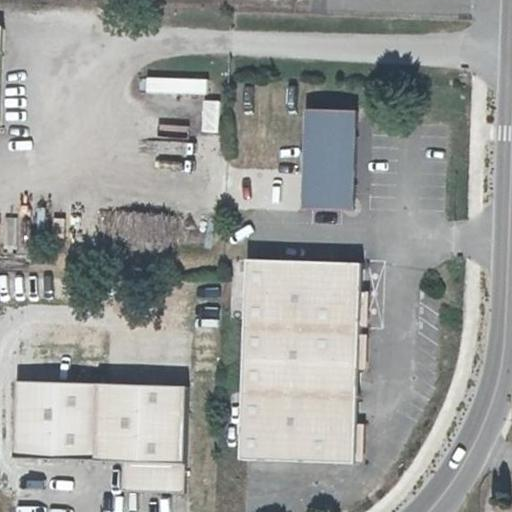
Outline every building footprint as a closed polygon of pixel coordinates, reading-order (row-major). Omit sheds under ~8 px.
[(0,28),(0,128),(9,129),(13,29),(0,28)] [(206,95),(207,81),(147,78),(146,91),(206,95)] [(202,133),(217,133),(219,101),(203,100),(202,133)] [(369,111),(317,110),(315,210),(367,212),(369,111)] [(252,460),(367,464),(374,265),(259,261),(252,460)] [(188,389),(18,380),(14,458),(123,463),(121,493),(183,495),(188,389)]
